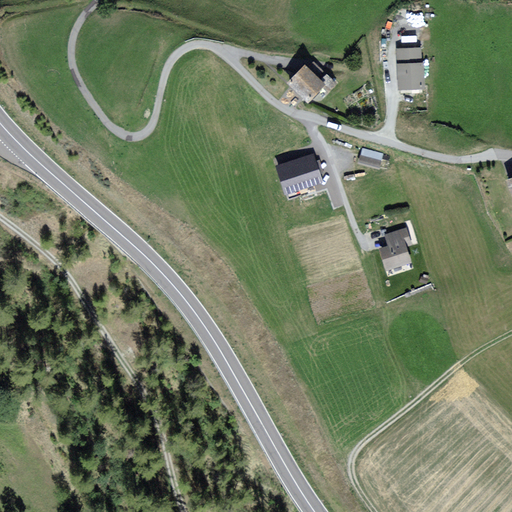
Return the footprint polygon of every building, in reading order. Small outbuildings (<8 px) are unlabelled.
[(420,62),(419,48),(398,49),(399,87),(423,86),(422,62),(420,62)] [(329,90),(336,82),(334,80),(333,80),(314,62),(309,67),(306,64),(289,81),(309,100),(323,85),(329,90)] [(383,155),(362,149),(358,165),(379,170),(383,155)] [(314,152),(276,164),(285,194),(323,182),(314,152)] [(405,246),(411,244),(406,228),(386,234),(390,245),(380,248),(387,269),(410,262),(405,246)]
